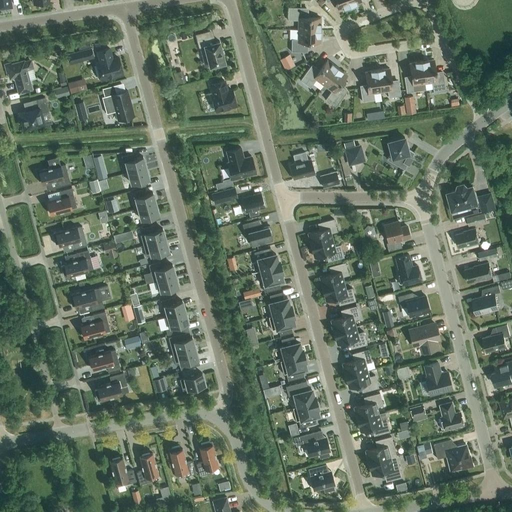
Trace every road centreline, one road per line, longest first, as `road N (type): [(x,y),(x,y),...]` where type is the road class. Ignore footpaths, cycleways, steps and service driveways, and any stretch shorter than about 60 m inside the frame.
road 1 (residential): [(124,8),(227,383),(217,418)]
road 2 (residential): [(284,201),(363,511)]
road 3 (residential): [(497,495),(422,200)]
road 4 (residential): [(58,434),(0,206)]
road 5 (residential): [(227,0),(284,201)]
road 6 (tertiary): [(217,418),(190,411),(58,434)]
road 7 (residential): [(422,200),(284,201)]
road 8 (residential): [(0,29),(124,8)]
